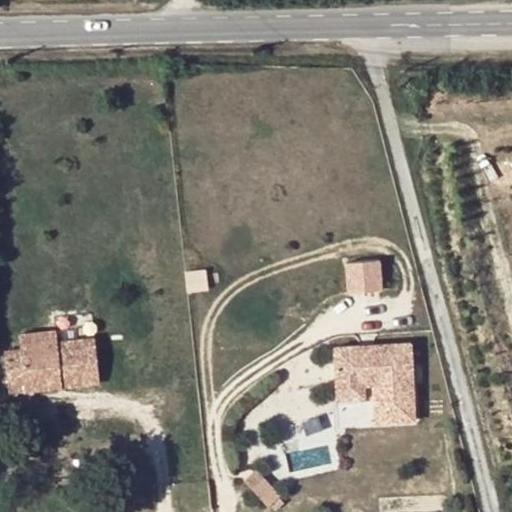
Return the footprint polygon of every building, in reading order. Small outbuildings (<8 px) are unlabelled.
[(384,257),(347,260),(350,290),(386,288),(384,257)] [(76,328),(56,330),(57,341),(77,339),(76,328)] [(19,334),(21,349),(22,359),(6,360),(9,392),(99,382),(94,338),(77,339),(57,341),(56,330),(19,334)] [(364,385),(373,385),(375,422),(415,420),(411,343),(335,347),(336,387),(364,385)] [(21,349),(5,350),(6,360),(22,359),(21,349)] [(365,398),(364,385),(336,387),(337,399),(365,398)] [(280,495),(256,468),(244,479),(268,506),(270,504),(275,510),(284,502),(278,496),(280,495)]
